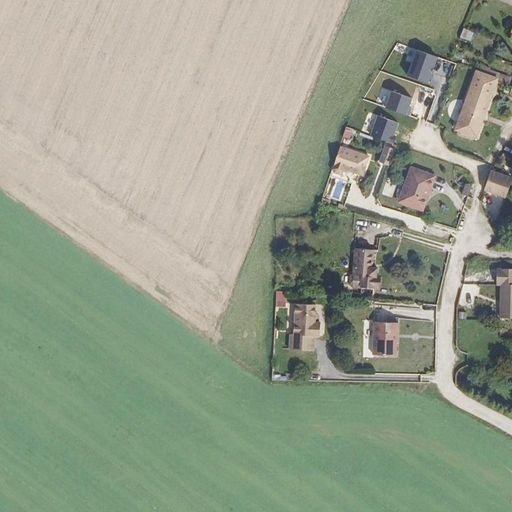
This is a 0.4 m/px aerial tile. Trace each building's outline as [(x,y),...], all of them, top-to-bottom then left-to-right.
[(473,31),(463,27),(460,37),(470,41),(473,31)] [(430,82),(439,56),(416,48),(408,75),(430,82)] [(511,75),(483,65),(481,72),(498,78),(511,82),(511,75)] [(483,117),(498,78),(481,72),(477,71),(453,136),(457,138),(458,141),(470,145),(476,136),(483,117)] [(373,103),(409,114),(414,98),(391,91),(395,80),(382,76),(373,103)] [(397,77),(393,89),(414,97),(418,86),(397,77)] [(371,134),(392,143),(401,123),(379,114),(371,134)] [(356,131),(346,127),(343,135),(353,139),(356,131)] [(362,174),(369,155),(340,144),(332,167),(334,171),(339,172),(342,170),(343,167),(362,174)] [(395,148),(384,144),(378,159),(384,161),(389,163),(395,148)] [(429,193),(436,174),(412,165),(407,177),(413,179),(404,204),(423,211),(429,193)] [(511,183),(511,175),(492,168),(484,189),(507,198),(511,183)] [(404,204),(413,179),(407,177),(399,202),(404,204)] [(472,184),(465,182),(462,194),(469,196),(472,184)] [(377,289),(379,265),(374,264),(375,248),(369,247),(357,246),(355,268),(349,272),(348,281),(353,286),(377,289)] [(511,267),(496,267),(496,283),(500,284),(500,316),(511,316),(511,267)] [(303,299),(303,291),(274,289),(274,304),(288,305),(288,298),(303,299)] [(320,334),(320,321),(315,321),(315,302),(295,303),(294,333),(290,333),(290,349),(314,349),(314,342),(314,334),(320,334)] [(399,335),(400,323),(386,321),(373,320),(370,353),(394,355),(396,335),(399,335)]
